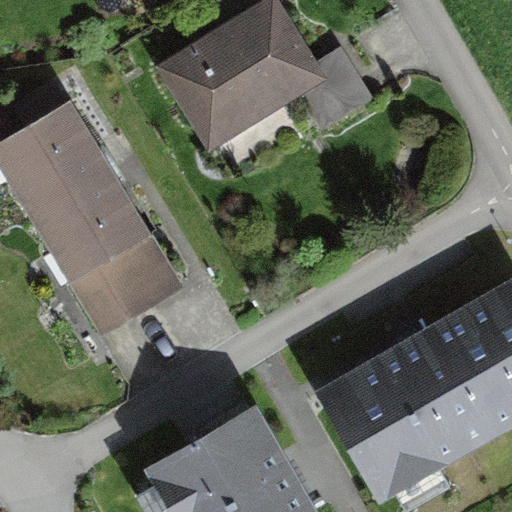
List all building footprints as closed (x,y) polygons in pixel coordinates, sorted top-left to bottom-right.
[(280,7),(168,65),(203,132),(294,86),(312,122),(360,97),(335,50),(309,63),(280,7)] [(73,107),(0,140),(0,141),(32,207),(103,166),(73,107)] [(103,166),(32,207),(101,322),(171,281),(103,166)] [(511,290),(329,388),(378,481),(511,410),(511,290)] [(306,511),(258,418),(161,468),(184,511),(306,511)]
